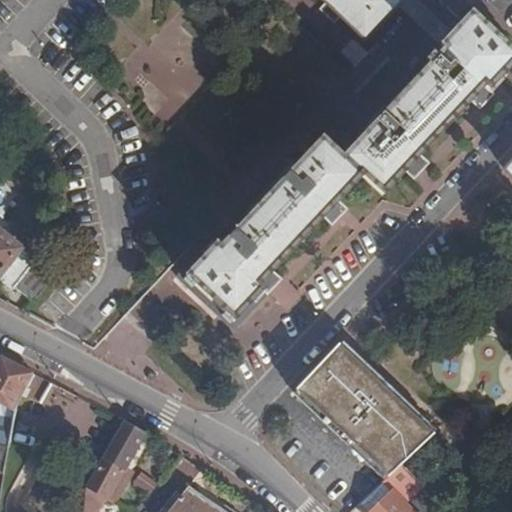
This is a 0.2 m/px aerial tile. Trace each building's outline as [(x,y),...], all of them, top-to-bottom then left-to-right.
[(336,19),(340,14),(364,36),(397,0),(325,0),(328,2),(323,7),(336,19)] [(419,0),(401,0),(399,3),(415,19),(440,43),(452,31),(427,7),(419,0)] [(326,139),(223,248),(219,244),(189,276),(207,293),(203,298),(217,312),(222,306),(236,319),(265,288),(268,291),(281,277),(274,271),(327,215),(334,222),(345,211),(347,213),(349,211),(339,202),(365,175),(384,193),(409,166),(418,175),(420,173),(418,170),(428,159),(421,153),(475,97),(482,104),(492,93),(495,95),(497,92),(490,87),(503,73),(511,62),(511,50),(470,12),(452,31),(440,43),(445,48),(344,156),(326,139)] [(219,244),(214,239),(180,276),(203,298),(207,293),(189,276),(219,244)] [(0,285),(10,292),(12,291),(29,304),(49,281),(30,267),(31,266),(0,242),(0,285)] [(222,306),(217,312),(237,330),(271,294),(268,291),(265,288),(236,319),(222,306)] [(296,391),(314,409),(387,479),(417,448),(429,435),(357,364),(339,347),(296,391)] [(0,399),(17,408),(19,397),(33,372),(0,354),(0,399)] [(15,415),(1,413),(0,419),(0,442),(10,445),(15,415)] [(147,433),(125,421),(88,486),(118,503),(136,475),(126,468),(147,433)] [(0,470),(6,472),(11,445),(10,445),(0,442),(0,470)] [(410,511),(383,484),(359,508),(362,511),(410,511)] [(223,511),(188,487),(167,511),(223,511)]
